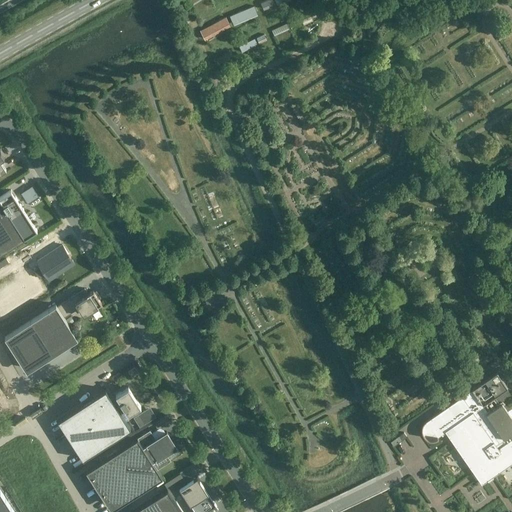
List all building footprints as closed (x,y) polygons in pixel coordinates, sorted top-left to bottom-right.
[(233,23),(254,13),(251,7),(230,17),(233,23)] [(226,18),(198,31),(202,41),(230,27),(226,18)] [(278,27),(271,31),(273,36),(281,33),(278,27)] [(253,40),(238,47),(241,53),(256,46),(253,40)] [(11,190),(0,197),(0,253),(37,230),(11,190)] [(56,304),(4,337),(17,356),(18,355),(27,368),(54,351),(55,353),(78,338),(64,317),(79,307),(83,314),(91,310),(92,311),(96,308),(95,306),(101,303),(98,298),(100,297),(96,291),(94,292),(93,290),(81,298),(78,292),(57,306),(56,304)] [(472,389),(462,396),(425,422),(424,423),(424,424),(423,424),(422,426),(422,427),(422,428),(422,429),(422,430),(422,431),(422,432),(422,433),(423,434),(423,435),(424,436),(425,437),(426,438),(428,438),(430,439),(431,439),(432,439),(434,439),(435,438),(436,438),(437,437),(445,431),(452,440),(474,472),(472,474),(476,479),(478,478),(481,484),(487,480),(488,482),(493,478),(492,476),(511,462),(511,406),(506,399),(502,392),(507,388),(502,379),(497,372),(495,373),(477,386),(472,389)] [(106,388),(58,419),(83,458),(131,427),(116,404),(120,401),(128,414),(141,406),(128,386),(116,395),(112,398),(106,388)] [(159,401),(150,405),(156,417),(164,413),(159,401)] [(137,437),(87,469),(86,470),(107,504),(108,503),(133,487),(137,493),(162,476),(153,462),(176,447),(166,432),(153,440),(148,431),(137,438),(137,437)] [(168,488),(130,511),(183,511),(172,496),(181,490),(195,511),(200,511),(215,503),(196,474),(170,491),(168,488)] [(14,511),(0,490),(0,511),(14,511)]
